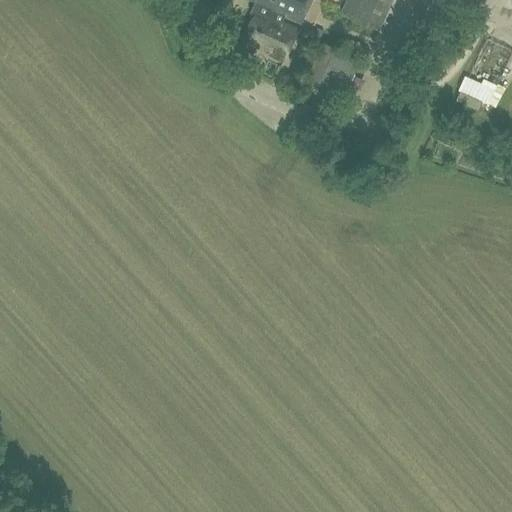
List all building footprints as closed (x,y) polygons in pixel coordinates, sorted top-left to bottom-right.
[(252,8),(271,17),(274,10),(300,22),(310,0),(252,0),(255,1),(252,8)] [(346,0),(340,13),(377,30),(390,0),(346,0)] [(271,17),(252,8),(250,12),(254,14),(242,40),(271,53),(270,56),(282,61),(297,29),(271,17)] [(323,42),(301,91),(332,105),(336,94),(344,98),(361,59),(323,42)] [(463,74),(453,95),(472,105),(482,83),(463,74)]
